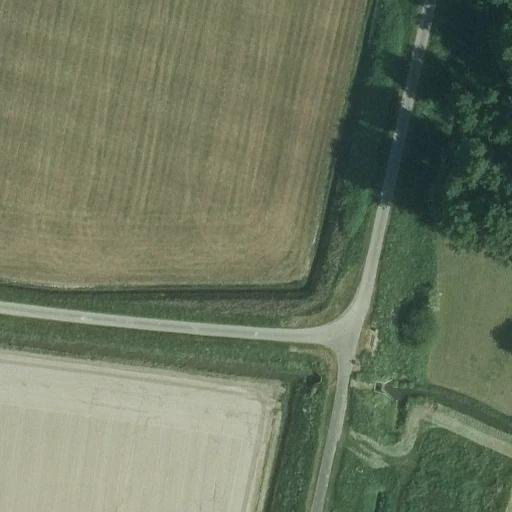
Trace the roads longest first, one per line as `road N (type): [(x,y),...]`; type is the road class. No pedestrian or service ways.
road 1 (unclassified): [(352,338),(0,306)]
road 2 (unclassified): [(429,0),(352,338)]
road 3 (unclassified): [(352,338),(315,511)]
